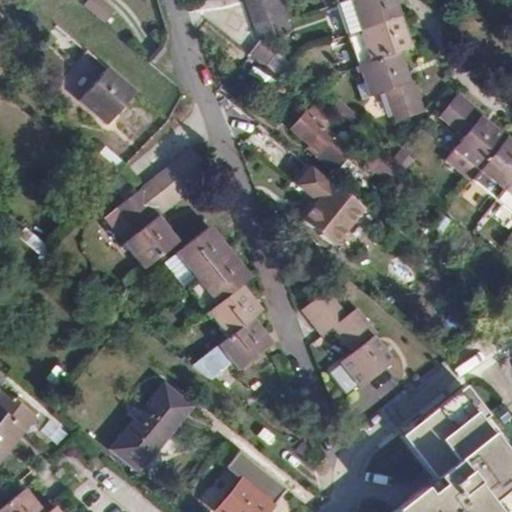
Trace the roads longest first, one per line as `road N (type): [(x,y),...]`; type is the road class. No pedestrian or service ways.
road 1 (residential): [(171,0),(309,411),(343,469)]
road 2 (residential): [(343,469),(364,444),(511,339)]
